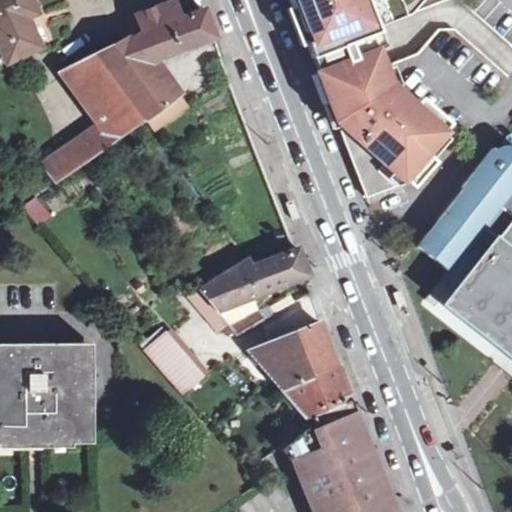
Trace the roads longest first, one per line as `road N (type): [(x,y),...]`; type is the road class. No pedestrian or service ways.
road 1 (secondary): [(247,0),(449,511)]
road 2 (unknown): [(224,351),(359,291)]
